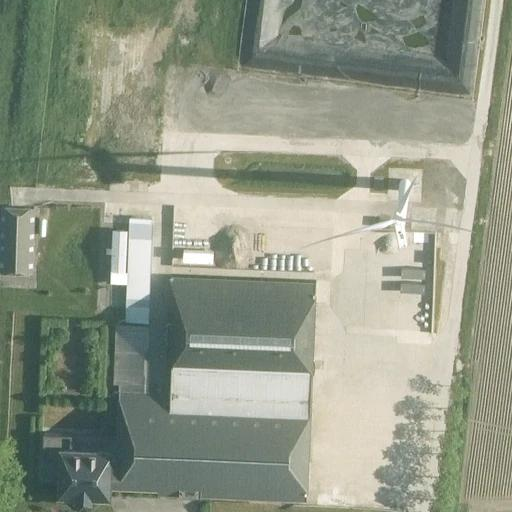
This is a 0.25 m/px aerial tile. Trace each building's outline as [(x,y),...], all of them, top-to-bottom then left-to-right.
[(172,69),(170,80),(226,88),(227,77),(172,69)] [(399,183),(399,185),(399,186),(399,187),(400,189),(401,190),(402,190),(403,191),(404,191),(406,191),(407,191),(408,190),(409,189),(410,188),(411,187),(411,185),(411,184),(410,183),(410,181),(409,180),(408,180),(407,179),(405,179),(404,179),(403,179),(401,180),(400,181),(399,182),(399,183)] [(35,208),(3,207),(1,273),(33,273),(35,208)] [(125,320),(149,321),(153,217),(129,216),(129,224),(120,223),(119,233),(128,234),(125,320)] [(166,392),(147,391),(118,390),(117,448),(71,446),(71,433),(43,432),(42,460),(60,460),(59,480),(59,494),(76,494),(76,500),(80,504),(88,505),(93,501),(93,495),(110,495),(111,479),(137,481),(136,487),(157,488),(157,493),(306,499),(311,397),(314,281),(170,276),(166,392)] [(119,384),(118,390),(147,391),(149,332),(149,324),(144,324),(116,323),(114,383),(119,383),(119,384)] [(314,506),(357,507),(357,495),(315,494),(314,506)]
